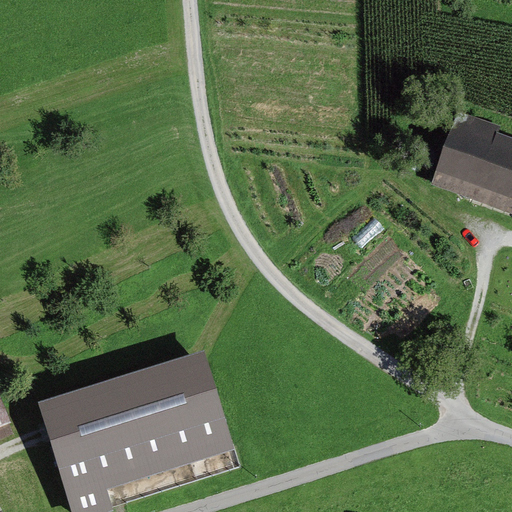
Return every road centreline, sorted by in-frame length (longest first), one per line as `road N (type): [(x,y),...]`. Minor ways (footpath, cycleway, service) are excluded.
road 1 (track): [(464,423),(435,394),(316,316),(251,242),(225,194),(202,109),(191,0)]
road 2 (track): [(464,423),(458,391),(489,250),(511,242)]
